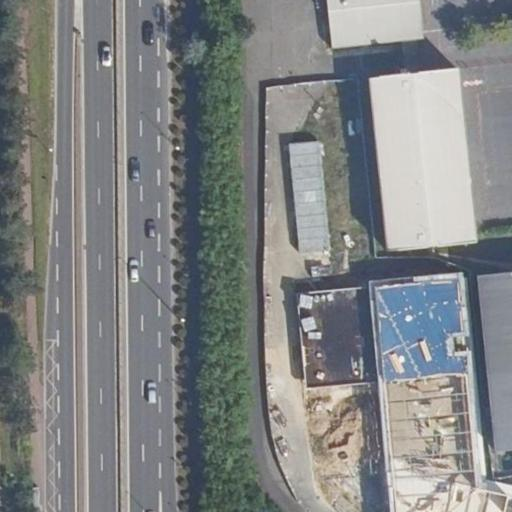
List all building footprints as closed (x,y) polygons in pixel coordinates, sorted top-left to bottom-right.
[(325,0),(331,48),(425,39),(420,0),(325,0)] [(455,69),(368,78),(386,252),(473,243),(455,69)] [(508,511),(504,511),(508,495),(476,488),(462,272),(366,280),(392,511),(508,511)] [(511,272),(478,276),(496,454),(511,452),(511,272)] [(368,477),(362,354),(314,356),(319,480),(368,477)]
